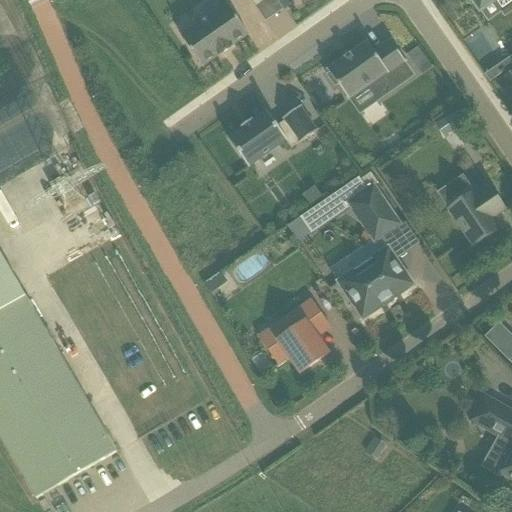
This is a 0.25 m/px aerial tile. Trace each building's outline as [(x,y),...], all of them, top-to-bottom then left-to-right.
[(249,0),(255,8),(267,0),(277,0),(284,10),(298,0),(249,0)] [(470,0),(480,13),(498,0),(470,0)] [(222,54),(223,56),(235,47),(234,46),(251,34),(230,4),(184,36),(205,66),(222,54)] [(406,62),(405,62),(391,43),(392,42),(391,41),(389,42),(390,42),(374,53),(368,44),(367,43),(366,44),(329,70),(327,71),(328,72),(329,72),(330,74),(328,76),(335,87),(338,85),(348,99),(349,101),(350,100),(350,99),(369,86),(380,100),(414,77),(405,64),(407,63),(406,62)] [(414,66),(425,58),(418,48),(416,49),(407,56),(414,66)] [(500,64),(489,72),(495,80),(506,72),(500,64)] [(511,71),(498,82),(507,94),(511,90),(511,71)] [(243,129),(228,140),(249,168),(286,142),(291,149),(300,143),(301,144),(318,132),(300,108),(284,119),(285,122),(277,127),(267,112),(252,123),(251,121),(242,128),(243,129)] [(442,121),(451,134),(467,124),(458,110),(442,121)] [(375,245),(402,226),(374,186),(367,191),(359,178),(298,219),(310,237),(350,210),(375,245)] [(448,210),(473,247),(500,229),(493,219),(505,210),(490,187),(477,195),(475,192),(448,210)] [(338,283),(363,320),(365,319),(364,319),(383,306),(382,305),(383,302),(390,298),(392,298),(393,299),(412,286),(412,287),(413,286),(388,249),(338,283)] [(0,436),(37,500),(116,453),(25,298),(0,254),(0,436)] [(289,357),(301,374),(328,355),(313,335),(328,325),(311,302),(283,322),(290,333),(267,349),(279,365),(289,357)] [(511,360),(511,336),(499,324),(484,338),(510,363),(511,360)] [(501,474),(511,479),(511,413),(485,398),(472,422),(498,436),(480,468),(499,478),(501,474)] [(374,437),(365,452),(377,460),(386,445),(374,437)]
